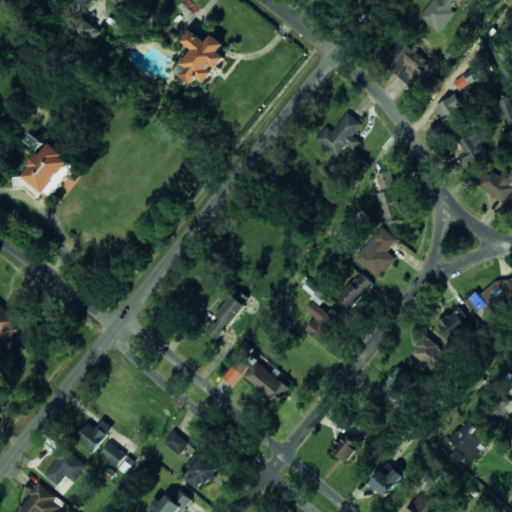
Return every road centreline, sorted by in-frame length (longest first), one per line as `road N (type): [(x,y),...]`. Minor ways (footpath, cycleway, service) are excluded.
road 1 (tertiary): [(0,473),(380,0)]
road 2 (residential): [(239,511),(435,265),(443,214),(437,187)]
road 3 (residential): [(355,511),(137,327),(118,327)]
road 4 (residential): [(118,327),(119,343),(306,511)]
road 5 (tertiary): [(511,240),(489,235),(437,187),(386,100),(337,54)]
road 6 (residential): [(118,327),(0,240)]
